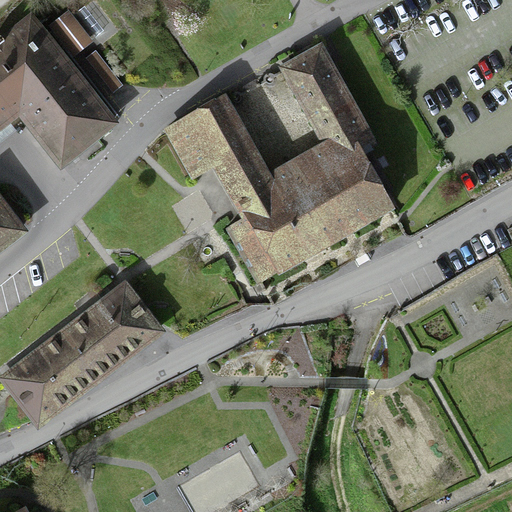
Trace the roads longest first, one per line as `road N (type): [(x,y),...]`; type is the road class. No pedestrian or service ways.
road 1 (residential): [(0,451),(372,277),(511,202)]
road 2 (unclassified): [(0,274),(168,113),(359,0)]
road 3 (track): [(372,277),(335,450),(345,511)]
